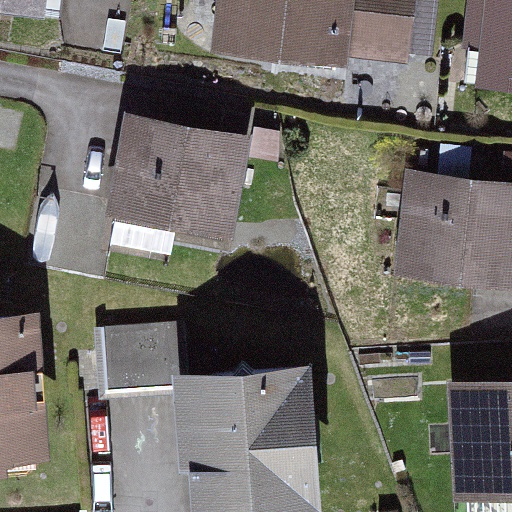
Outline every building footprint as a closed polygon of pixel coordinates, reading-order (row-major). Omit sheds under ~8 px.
[(57,0),(0,0),(0,12),(55,19),(57,0)] [(239,0),(233,52),(358,68),(360,54),(366,0),(239,0)] [(366,0),(360,54),(432,60),(437,0),(366,0)] [(511,0),(482,0),(479,77),(511,78),(511,0)] [(265,142),(139,120),(120,228),(246,250),(265,142)] [(511,181),(419,176),(413,271),(511,276),(511,181)] [(0,464),(72,458),(58,302),(0,306),(0,464)] [(184,324),(102,330),(107,400),(188,395),(184,324)] [(335,357),(196,365),(204,509),(343,501),(335,357)] [(511,375),(457,377),(461,491),(511,489),(511,375)] [(511,511),(511,495),(471,498),(471,511),(511,511)]
